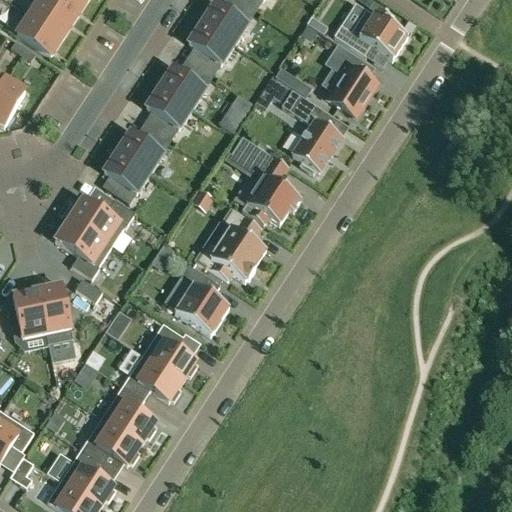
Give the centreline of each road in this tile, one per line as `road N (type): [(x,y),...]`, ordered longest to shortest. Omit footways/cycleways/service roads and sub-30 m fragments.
road 1 (residential): [(481,0),(143,511)]
road 2 (residential): [(162,0),(65,148),(34,182),(0,186)]
